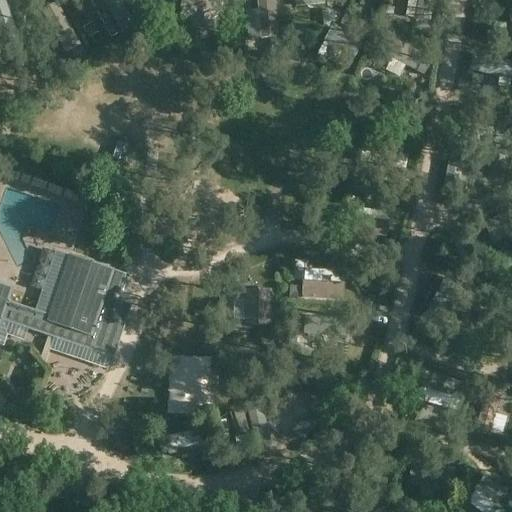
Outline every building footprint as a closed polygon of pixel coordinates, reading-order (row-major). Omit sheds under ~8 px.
[(103,0),(106,4),(94,11),(103,27),(115,20),(121,32),(135,25),(121,0),(103,0)] [(278,38),(274,0),(256,0),(260,39),(278,38)] [(323,16),(323,26),(335,25),(335,15),(323,16)] [(352,21),(344,17),(340,24),(348,28),(352,21)] [(385,18),(384,25),(392,27),(394,19),(385,18)] [(379,30),(376,37),(385,42),(389,35),(379,30)] [(138,39),(128,44),(131,51),(141,46),(138,39)] [(390,40),(382,55),(418,74),(426,58),(390,40)] [(285,44),(273,44),(273,56),(286,55),(285,44)] [(353,65),(326,46),(318,57),(345,75),(353,65)] [(83,50),(72,56),(76,64),(87,59),(83,50)] [(511,71),(479,62),(476,74),(478,75),(476,84),(496,90),(498,81),(511,85),(511,71)] [(486,94),(483,106),(494,109),(498,98),(486,94)] [(457,125),(473,129),(471,140),(490,144),(496,118),(460,110),(457,125)] [(266,138),(264,154),(310,160),(315,126),(285,122),(284,139),(266,138)] [(511,162),(495,158),(489,183),(506,188),(511,163),(511,162)] [(449,161),(442,197),(457,200),(464,164),(449,161)] [(360,166),(361,179),(401,177),(400,164),(360,166)] [(511,222),(511,218),(509,213),(480,228),(485,237),(511,222)] [(395,219),(354,216),(353,232),(394,234),(395,219)] [(0,323),(1,319),(11,322),(10,324),(113,359),(130,310),(103,301),(104,296),(112,299),(115,291),(120,293),(125,276),(70,257),(70,258),(71,258),(51,317),(6,302),(11,289),(0,285),(0,323)] [(301,299),(344,301),(345,283),(302,281),(301,299)] [(455,290),(441,282),(422,317),(436,325),(455,290)] [(271,290),(244,290),(244,327),(270,326),(271,290)] [(304,335),(313,336),(313,338),(319,339),(319,336),(346,338),(347,321),(305,317),(304,335)] [(417,399),(448,408),(446,416),(456,419),(458,411),(460,412),(468,385),(425,372),(417,399)] [(180,398),(190,395),(186,381),(176,383),(180,398)] [(501,410),(503,401),(500,401),(503,392),(485,387),(472,433),(490,438),(498,409),(501,410)] [(262,409),(269,411),(267,422),(284,425),(285,417),(294,418),(294,415),(298,415),(300,403),(264,397),(262,409)] [(312,397),(311,404),(319,406),(321,398),(312,397)] [(240,407),(231,410),(238,435),(247,432),(240,407)] [(161,454),(202,446),(199,432),(159,440),(161,454)] [(4,451),(0,462),(0,478),(19,485),(28,460),(4,451)] [(409,479),(411,479),(409,485),(449,495),(456,470),(414,460),(409,479)]
